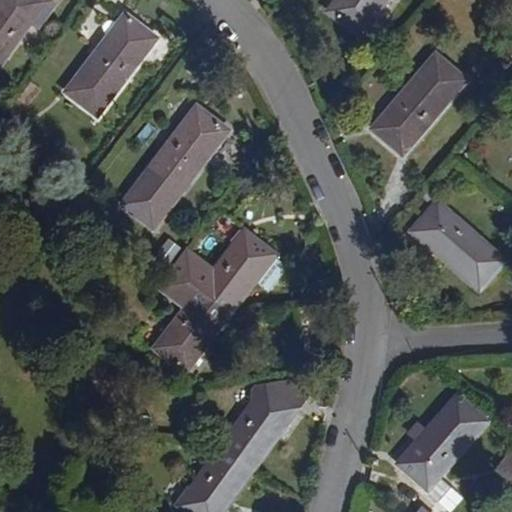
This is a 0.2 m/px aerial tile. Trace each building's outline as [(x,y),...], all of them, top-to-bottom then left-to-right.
[(0,0),(0,64),(29,24),(39,31),(55,8),(43,0),(0,0)] [(373,16),(384,0),(335,0),(327,13),(371,45),(385,24),(373,16)] [(97,115),(141,58),(136,54),(151,35),(125,15),(65,91),(97,115)] [(141,58),(156,39),(151,35),(136,54),(141,58)] [(416,138),(464,82),(435,57),(372,130),(396,151),(410,133),(416,138)] [(152,229),(227,133),(193,106),(178,126),(181,129),(122,206),(152,229)] [(401,155),(416,138),(410,133),(396,151),(401,155)] [(455,219),(437,204),(432,210),(450,225),(455,219)] [(503,262),(455,219),(450,225),(432,210),(412,232),(478,290),(503,262)] [(233,256),(248,237),(243,232),(228,252),(233,256)] [(267,292),(287,266),(248,237),(233,256),(228,252),(213,272),(209,276),(201,271),(205,266),(185,252),(170,271),(198,291),(168,331),(173,335),(160,352),(186,372),(254,281),(267,292)] [(209,276),(213,272),(205,266),(201,271),(209,276)] [(160,352),(173,335),(168,331),(155,348),(160,352)] [(186,511),(222,511),(295,411),(285,403),(296,388),(287,382),(253,387),(254,405),(194,489),(199,492),(186,511)] [(295,411),(306,396),(296,388),(285,403),(295,411)] [(438,474),(484,423),(456,398),(397,462),(421,484),(419,486),(436,502),(451,487),(438,474)] [(186,511),(199,492),(194,489),(181,508),(186,511)]
